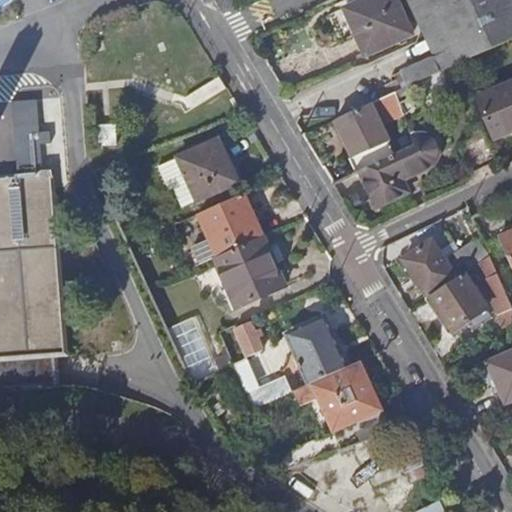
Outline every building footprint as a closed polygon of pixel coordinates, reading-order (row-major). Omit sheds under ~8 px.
[(412,35),(395,0),(363,0),(349,7),(360,32),(355,34),(364,56),(412,35)] [(441,72),(451,68),(458,64),(428,0),(408,0),(419,23),(434,58),(441,72)] [(428,0),(458,64),(511,39),(511,4),(510,0),(428,0)] [(408,88),(441,72),(434,58),(401,73),(408,88)] [(511,83),(477,99),(494,138),(509,132),(511,138),(511,83)] [(336,134),(354,173),(359,172),(393,156),(388,145),(389,144),(381,127),(403,116),(396,94),(335,121),(340,132),(336,134)] [(0,389),(73,384),(58,193),(68,193),(66,162),(56,162),(51,102),(0,105),(0,389)] [(414,146),(412,139),(409,134),(399,139),(403,152),(414,146)] [(393,156),(359,172),(374,204),(403,191),(398,178),(423,167),(430,164),(434,158),(435,151),(433,145),(428,139),(419,137),(412,139),(414,146),(403,152),(393,156)] [(183,206),(238,180),(219,138),(158,165),(170,191),(175,189),(183,206)] [(130,174),(125,160),(95,171),(102,185),(130,174)] [(263,236),(244,193),(199,214),(218,257),(263,236)] [(511,232),(501,237),(511,261),(511,232)] [(277,268),(263,236),(218,257),(216,258),(229,289),(277,268)] [(490,257),(481,237),(450,257),(462,276),(464,274),(477,266),(490,257)] [(404,261),(429,298),(431,296),(457,279),(432,242),(404,261)] [(511,323),(511,306),(490,257),(477,266),(504,327),(511,323)] [(284,286),(277,268),(229,289),(237,307),(284,286)] [(457,279),(431,296),(455,331),(488,309),(464,274),(462,276),(457,279)] [(312,383),(346,367),(325,320),(300,331),(305,344),(295,349),(311,383),(312,383)] [(250,322),(221,334),(230,355),(214,362),(218,371),(233,364),(234,367),(249,360),(248,357),(263,351),(250,322)] [(511,401),(511,353),(490,364),(508,403),(511,402),(511,401)] [(258,382),(249,360),(234,367),(253,409),(291,392),(285,378),(252,393),(250,387),(258,382)] [(392,429),(363,360),(346,367),(312,383),(342,451),(392,429)] [(372,443),(314,464),(324,493),(383,472),(372,443)] [(441,511),(444,511),(440,500),(415,510),(415,511),(441,511)]
